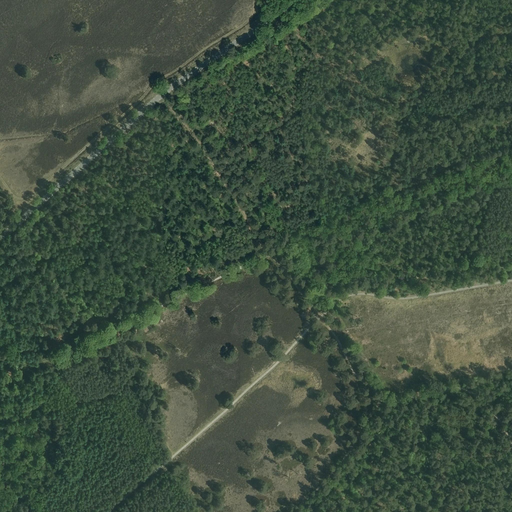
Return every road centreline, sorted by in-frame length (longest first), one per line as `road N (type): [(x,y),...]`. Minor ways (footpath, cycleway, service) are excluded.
road 1 (track): [(381,398),(359,382),(321,315),(271,255),(0,382)]
road 2 (tertiary): [(0,238),(158,97),(299,0)]
road 3 (track): [(254,0),(247,21),(159,79),(33,194),(15,198),(0,180)]
road 4 (track): [(511,444),(497,417),(464,389),(381,398)]
road 5 (track): [(381,398),(326,481),(292,511)]
